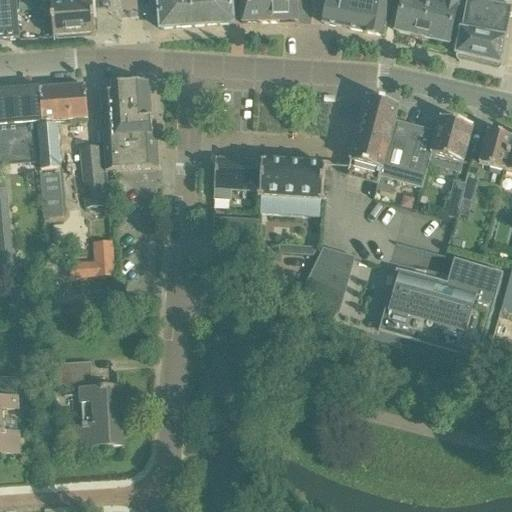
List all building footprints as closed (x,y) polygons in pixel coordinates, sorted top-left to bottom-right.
[(0,0),(0,41),(21,40),(17,0),(0,0)] [(45,0),(46,6),(42,6),(44,17),(53,16),(55,39),(96,34),(93,1),(88,2),(88,0),(45,0)] [(157,0),(159,29),(191,27),(189,0),(157,0)] [(189,0),(191,27),(212,26),(209,0),(189,0)] [(209,0),(212,26),(232,25),(230,0),(209,0)] [(241,0),(242,24),(271,23),(270,0),(241,0)] [(270,0),(271,23),(298,23),(297,0),(270,0)] [(384,36),(390,0),(328,0),(324,25),(384,36)] [(421,38),(430,1),(429,0),(403,0),(396,31),(421,38)] [(445,0),(444,5),(430,1),(421,38),(448,44),(458,0),(445,0)] [(509,10),(508,9),(508,0),(467,0),(467,3),(457,55),(499,65),(509,10)] [(99,94),(103,149),(83,151),(86,209),(107,208),(105,173),(121,172),(158,170),(156,132),(153,132),(149,85),(111,88),(111,93),(99,94)] [(84,87),(39,90),(41,123),(36,124),(39,172),(42,211),(64,210),(58,122),(87,120),(84,87)] [(39,90),(0,93),(0,158),(34,156),(31,124),(36,124),(41,123),(39,90)] [(367,101),(349,169),(380,178),(395,122),(398,108),(367,99),(367,101)] [(460,174),(472,128),(445,120),(440,123),(437,133),(429,166),(460,174)] [(395,122),(380,178),(422,189),(429,166),(437,133),(395,122)] [(479,166),(471,164),(465,186),(462,197),(471,199),(475,185),(476,185),(481,166),(505,172),(511,143),(511,138),(487,132),(479,166)] [(215,161),(214,190),(248,192),(248,187),(261,188),(262,164),(215,161)] [(262,198),(260,216),(280,217),(281,199),(322,202),(324,168),(262,164),(261,188),(261,193),(260,198),(262,198)] [(381,194),(386,181),(371,176),(366,189),(381,194)] [(462,197),(465,186),(454,183),(449,201),(460,204),(462,197)] [(5,190),(0,190),(0,271),(12,270),(5,190)] [(121,198),(112,198),(112,208),(122,208),(121,198)] [(214,219),(212,245),(217,245),(257,248),(258,222),(219,220),(214,219)] [(291,256),(291,248),(279,247),(279,255),(291,256)] [(303,256),(303,249),(291,248),(291,256),(303,256)] [(313,257),(316,249),(303,249),(303,256),(313,257)] [(323,250),(300,296),(331,311),(332,305),(339,307),(351,267),(336,259),(337,257),(323,250)] [(74,279),(97,278),(96,262),(73,264),(74,279)] [(502,276),(455,262),(447,288),(398,273),(380,333),(477,361),(502,276)] [(511,273),(501,312),(511,314),(511,273)] [(30,296),(32,313),(43,312),(41,295),(30,296)] [(91,390),(90,364),(57,366),(59,393),(80,391),(82,428),(70,428),(71,451),(120,448),(117,389),(91,390)] [(0,455),(19,454),(17,435),(4,436),(2,412),(16,411),(15,379),(0,380),(0,455)]
